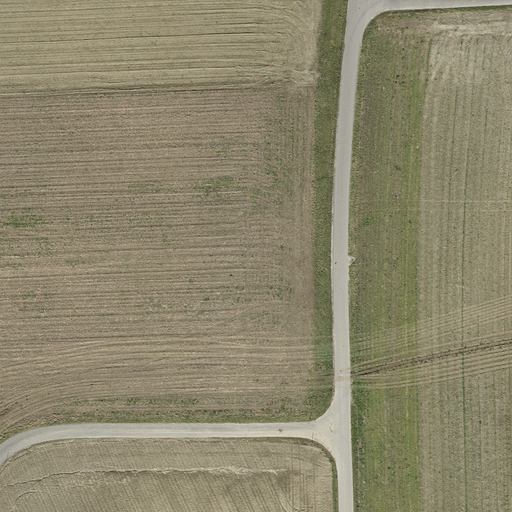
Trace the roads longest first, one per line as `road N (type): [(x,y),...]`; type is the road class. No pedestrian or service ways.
road 1 (track): [(360,0),(342,210),(347,511)]
road 2 (track): [(0,459),(54,430),(345,428)]
road 3 (track): [(360,5),(482,0)]
